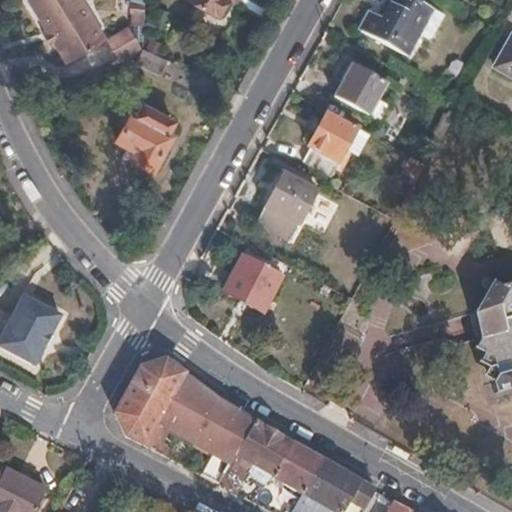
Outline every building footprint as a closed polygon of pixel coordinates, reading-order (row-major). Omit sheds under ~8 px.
[(103,39),(79,0),(26,0),(42,28),(43,30),(47,29),(52,39),(50,40),(52,43),(63,63),(103,39)] [(141,24),(141,0),(128,0),(128,11),(131,12),(131,25),(141,24)] [(189,0),(214,14),(221,0),(189,0)] [(412,34),(427,8),(412,0),(384,0),(376,15),(366,10),(354,30),(401,56),(412,34)] [(438,14),(427,8),(412,34),(424,40),(438,14)] [(126,26),(104,39),(117,60),(138,47),(126,26)] [(52,39),(47,29),(43,30),(42,28),(38,31),(47,45),(52,43),(50,40),(52,39)] [(511,37),(509,36),(491,68),(511,80),(511,37)] [(157,73),(163,59),(139,47),(132,63),(157,73)] [(364,116),(384,81),(350,62),(331,97),(364,116)] [(148,170),(168,133),(163,131),(169,121),(139,105),(133,115),(126,110),(110,139),(130,150),(126,159),(148,170)] [(342,149),(346,142),(353,129),(322,111),(303,146),(306,149),(298,163),(326,178),(342,149)] [(474,136),(456,127),(446,143),(465,154),(474,136)] [(366,136),(353,129),(342,149),(355,157),(366,136)] [(404,197),(421,166),(406,159),(398,173),(406,178),(398,193),(404,197)] [(289,246),(317,195),(307,189),(308,186),(299,182),(299,184),(275,172),(255,207),(260,209),(251,225),(289,246)] [(258,314),(278,278),(238,256),(219,291),(258,314)] [(511,282),(511,283),(508,275),(483,280),(469,307),(476,332),(470,344),(481,349),(475,357),(483,364),(479,373),(489,380),(494,392),(511,385),(511,282)] [(41,347),(48,333),(58,315),(20,295),(0,332),(0,349),(32,366),(41,347)] [(46,350),(53,336),(48,333),(41,347),(46,350)] [(250,421),(225,406),(208,396),(188,381),(160,361),(135,369),(111,412),(122,438),(139,445),(163,401),(217,432),(237,444),(250,421)] [(287,443),(250,421),(237,444),(221,472),(214,485),(233,494),(242,476),(260,487),(267,479),(287,443)] [(221,472),(237,444),(217,432),(202,461),(221,472)] [(297,496),(317,460),(287,443),(267,479),(283,487),(297,496)] [(326,511),(339,511),(349,497),(364,505),(371,491),(317,460),(297,496),(294,499),(309,507),(310,503),(326,511)] [(32,511),(44,490),(22,478),(0,466),(0,511),(32,511)] [(404,511),(405,511),(389,502),(383,511),(404,511)]
